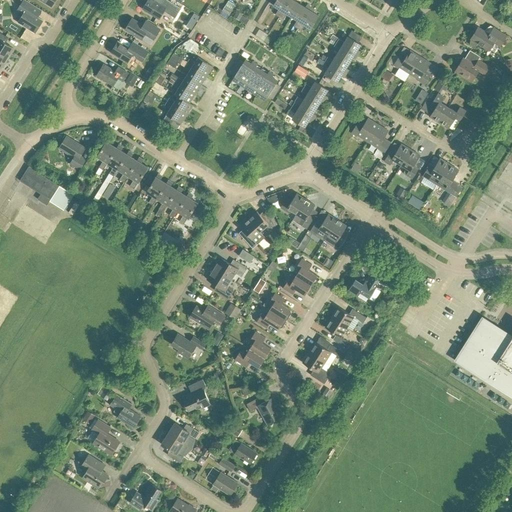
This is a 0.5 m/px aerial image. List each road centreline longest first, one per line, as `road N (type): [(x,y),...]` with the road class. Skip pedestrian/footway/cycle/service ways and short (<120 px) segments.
road 1 (residential): [(242,511),(299,427),(302,415),(282,365),(373,216)]
road 2 (residential): [(137,452),(161,406),(147,334),(234,195)]
road 3 (unclassified): [(373,216),(452,270),(511,267)]
road 4 (unclassified): [(511,255),(458,260),(391,218),(373,216)]
road 5 (residential): [(72,119),(70,86),(122,0)]
road 6 (residential): [(0,108),(76,0)]
road 7 (residential): [(464,139),(448,147),(354,90)]
